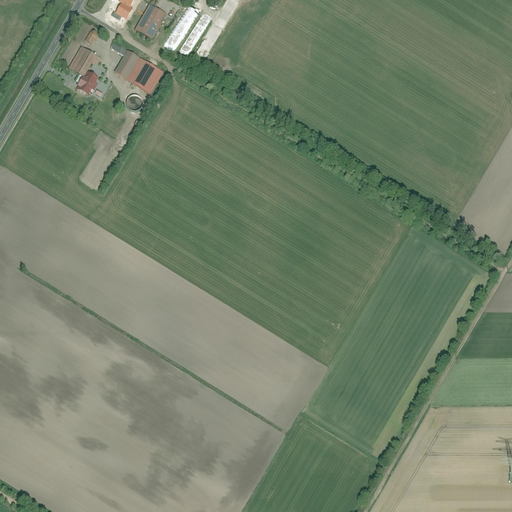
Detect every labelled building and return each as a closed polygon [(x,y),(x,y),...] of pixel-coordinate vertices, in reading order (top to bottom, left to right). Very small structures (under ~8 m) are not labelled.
[(147,4),(131,31),(150,42),(166,15),(147,4)] [(90,32),(84,41),(90,45),(96,35),(90,32)] [(109,49),(122,56),(125,51),(112,43),(109,49)] [(101,60),(81,48),(68,70),(83,79),(87,73),(93,62),(98,65),(101,60)] [(112,72),(149,94),(162,72),(125,51),(122,56),(112,72)] [(97,79),(87,73),(83,79),(76,90),(87,96),(89,93),(91,95),(97,85),(94,84),(97,79)] [(141,110),(142,108),(142,106),(142,103),(141,101),(139,99),(137,98),(134,97),(132,97),(130,99),(128,101),(126,103),(126,106),(127,109),(128,111),(131,112),(133,113),(136,113),(139,112),(141,110)]
